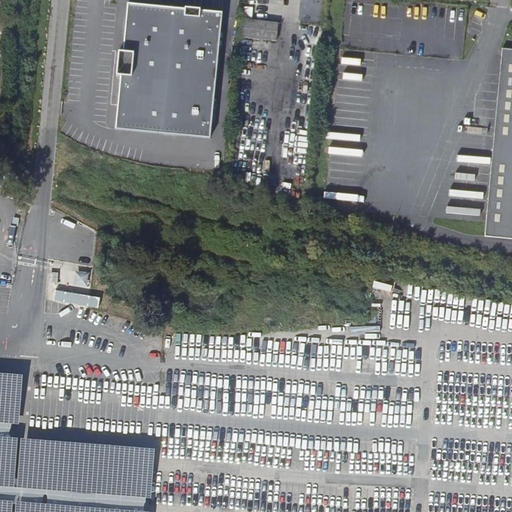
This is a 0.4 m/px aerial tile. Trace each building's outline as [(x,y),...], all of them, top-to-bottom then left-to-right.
[(311,17),(312,0),(293,0),(291,26),(298,27),(297,41),(309,42),(312,17),(311,17)] [(107,128),(202,138),(214,12),(193,10),(193,9),(178,8),(178,9),(119,3),(114,53),(112,52),(110,73),(112,74),(107,128)] [(244,8),(235,7),(234,19),(242,20),(244,8)] [(242,20),(234,19),(232,38),(259,40),(261,22),(242,20)] [(511,51),(503,51),(490,241),(511,243),(511,51)] [(197,164),(199,139),(166,136),(165,149),(175,150),(174,161),(197,164)] [(76,285),(87,285),(88,272),(77,271),(76,285)] [(56,291),(55,301),(99,306),(100,296),(56,291)]
